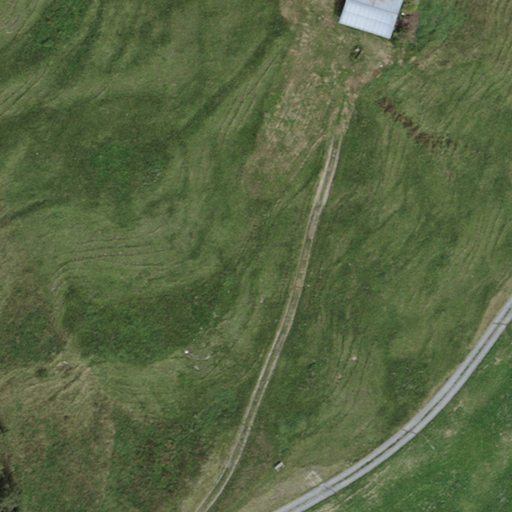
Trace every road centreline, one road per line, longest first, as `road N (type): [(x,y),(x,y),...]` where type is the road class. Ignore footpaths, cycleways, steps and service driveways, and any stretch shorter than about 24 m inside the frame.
road 1 (track): [(350,87),(282,333),(224,474),(199,511)]
road 2 (track): [(284,511),(415,427),(511,303)]
